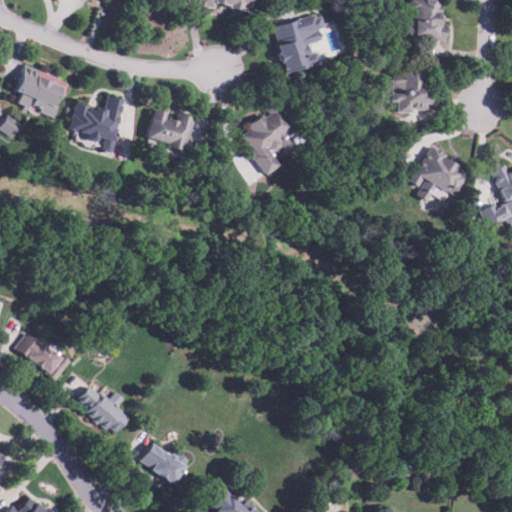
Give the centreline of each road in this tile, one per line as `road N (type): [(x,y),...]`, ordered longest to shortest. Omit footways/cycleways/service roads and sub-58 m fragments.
road 1 (residential): [(0,15),(116,63),(227,66)]
road 2 (residential): [(108,511),(36,419),(0,391)]
